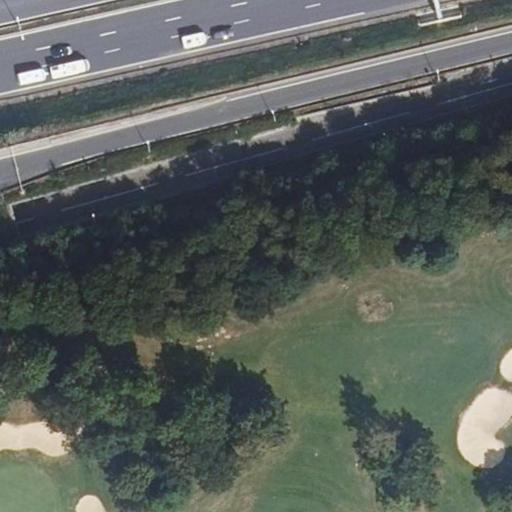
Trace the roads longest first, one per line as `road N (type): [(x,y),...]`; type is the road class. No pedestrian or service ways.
road 1 (motorway): [(0,230),(511,82)]
road 2 (motorway): [(0,177),(511,46)]
road 3 (motorway): [(0,65),(291,0)]
